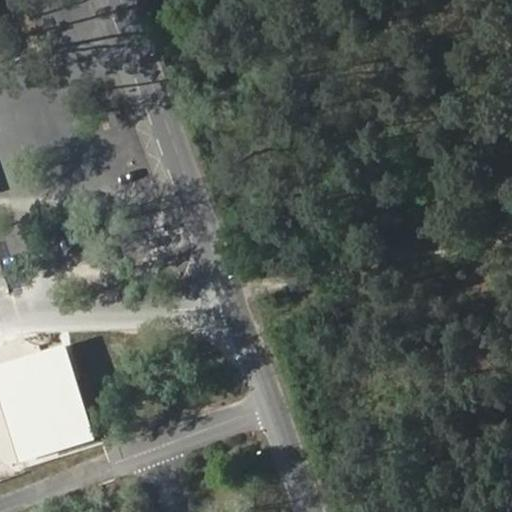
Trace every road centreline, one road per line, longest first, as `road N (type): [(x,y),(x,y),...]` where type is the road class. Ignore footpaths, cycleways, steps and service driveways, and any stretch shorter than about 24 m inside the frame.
road 1 (unclassified): [(128,0),(309,511)]
road 2 (track): [(511,235),(234,301),(0,316)]
